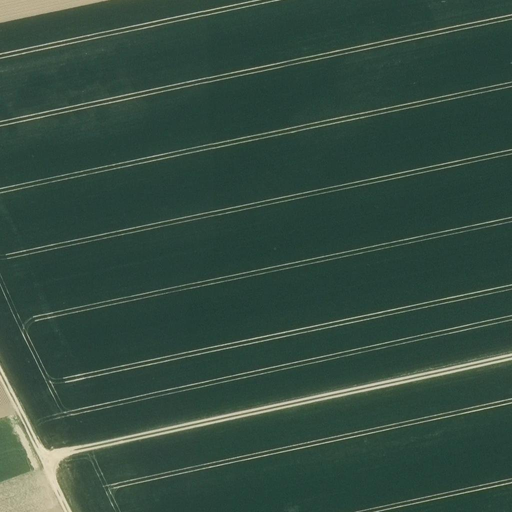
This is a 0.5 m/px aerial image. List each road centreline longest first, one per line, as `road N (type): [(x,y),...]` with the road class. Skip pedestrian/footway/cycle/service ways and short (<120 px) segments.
road 1 (track): [(41,459),(511,356)]
road 2 (track): [(66,511),(0,374)]
